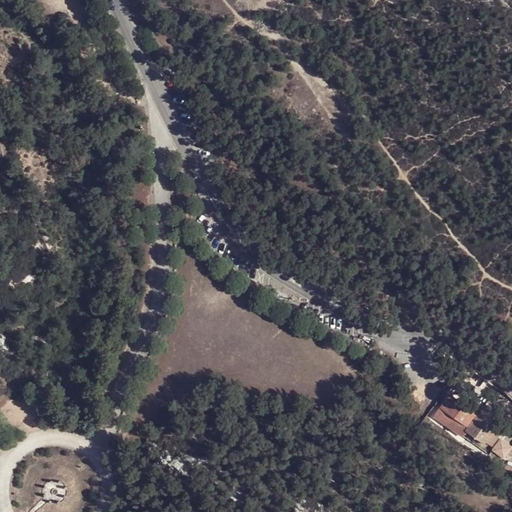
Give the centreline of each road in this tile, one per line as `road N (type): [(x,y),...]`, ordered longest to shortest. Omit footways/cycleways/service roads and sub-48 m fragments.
road 1 (unclassified): [(511,390),(439,335),(395,336),(259,260),(227,227),(173,122)]
road 2 (unclassified): [(173,122),(160,151),(157,303),(94,453)]
road 3 (unclassified): [(94,453),(56,437),(28,444),(2,477),(4,511)]
road 4 (unclassified): [(173,122),(115,0)]
